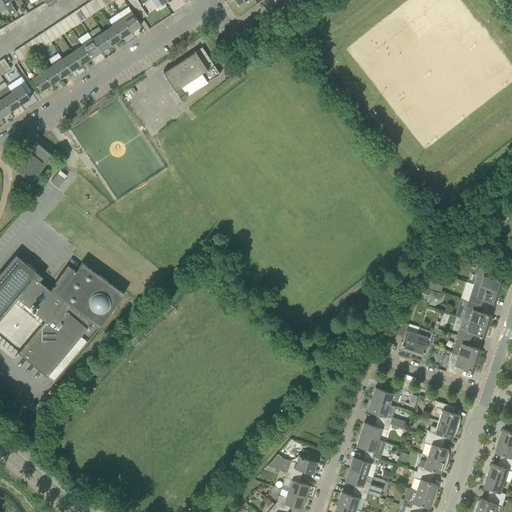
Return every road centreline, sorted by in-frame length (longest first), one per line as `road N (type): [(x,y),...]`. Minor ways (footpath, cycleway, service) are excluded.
road 1 (residential): [(317,511),(367,356),(487,395)]
road 2 (residential): [(0,143),(213,9)]
road 3 (residential): [(449,511),(487,395)]
